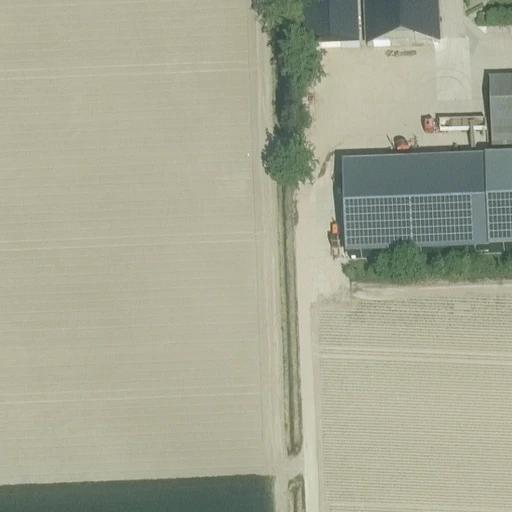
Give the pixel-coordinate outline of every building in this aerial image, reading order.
[(300,0),(303,50),(359,48),(357,0),(364,0),(367,47),(440,44),(437,0),(300,0)] [(403,64),(404,52),(386,52),(386,64),(403,64)] [(511,153),(511,83),(491,84),(493,154),(511,153)] [(368,133),(394,128),(392,115),(365,119),(368,133)] [(511,160),(486,162),(490,255),(511,253),(511,160)] [(486,162),(342,168),(346,261),(490,255),(486,162)]
